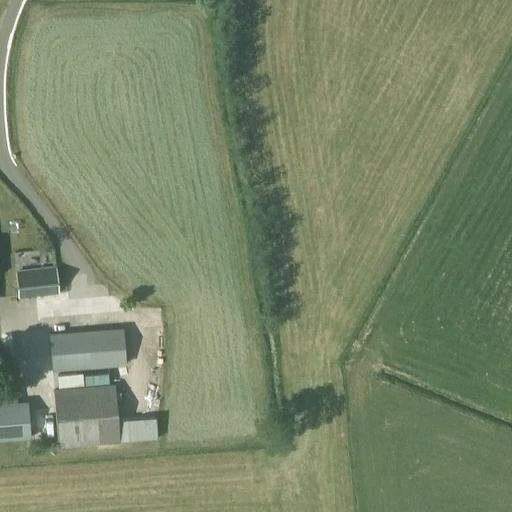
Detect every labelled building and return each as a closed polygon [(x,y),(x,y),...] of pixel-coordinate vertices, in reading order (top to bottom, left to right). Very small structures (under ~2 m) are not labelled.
[(86,199),(30,242),(45,262),(58,252),(66,262),(85,248),(77,238),(101,220),(86,199)] [(15,271),(18,298),(58,294),(56,267),(15,271)] [(51,370),(126,364),(123,328),(49,333),(51,370)] [(58,447),(119,442),(114,384),(53,388),(58,447)] [(35,415),(34,401),(27,402),(27,400),(0,402),(0,441),(30,439),(28,416),(35,415)]
